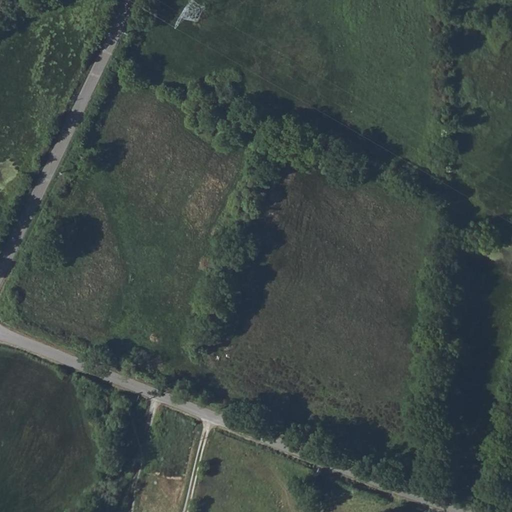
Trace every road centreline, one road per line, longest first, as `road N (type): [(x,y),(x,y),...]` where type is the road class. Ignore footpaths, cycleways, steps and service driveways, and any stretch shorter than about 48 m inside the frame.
road 1 (tertiary): [(0,272),(131,0)]
road 2 (tertiary): [(210,415),(474,511)]
road 3 (tertiary): [(0,332),(210,415)]
